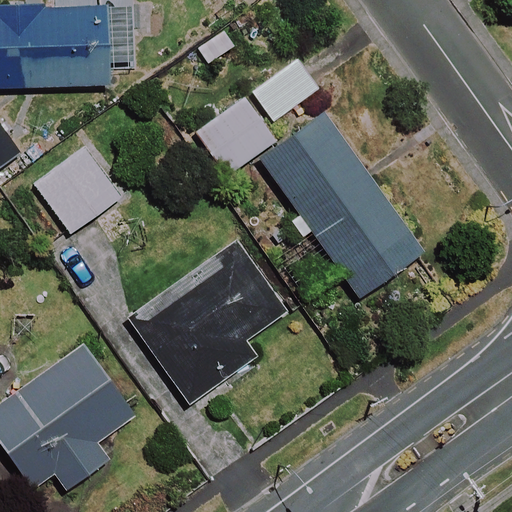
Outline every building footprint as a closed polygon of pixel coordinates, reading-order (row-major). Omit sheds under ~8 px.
[(131,46),(130,17),(104,17),(104,9),(0,12),(0,89),(102,87),(101,47),(131,46)] [(315,91),(293,59),(247,92),(270,124),(315,91)] [(271,142),(240,99),(192,134),(223,177),(271,142)] [(420,253),(322,113),(256,160),(355,299),(420,253)] [(0,167),(17,155),(0,132),(0,167)] [(117,199),(82,149),(29,186),(64,236),(117,199)] [(281,314),(236,244),(125,316),(182,405),(255,358),(243,339),(281,314)] [(128,418),(77,347),(0,402),(0,449),(40,505),(104,460),(92,444),(128,418)]
